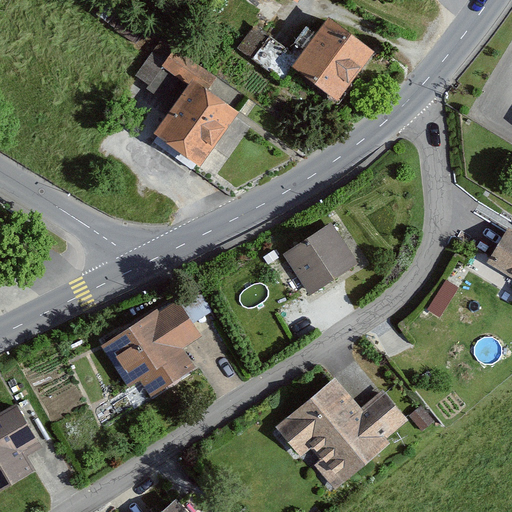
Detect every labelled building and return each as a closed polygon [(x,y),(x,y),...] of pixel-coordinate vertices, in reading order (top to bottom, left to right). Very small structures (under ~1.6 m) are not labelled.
[(339,17),(305,64),(352,97),(386,50),(339,17)] [(240,43),(269,65),(285,44),(256,23),(240,43)] [(161,63),(175,44),(163,36),(136,73),(155,87),(168,68),(161,63)] [(254,107),(176,55),(167,68),(199,89),(166,137),(212,168),(254,107)] [(342,226),(289,256),(312,295),(364,266),(342,226)] [(511,231),(496,261),(511,269),(511,231)] [(444,314),(459,282),(444,275),(429,307),(444,314)] [(187,292),(100,344),(126,387),(143,377),(152,391),(199,364),(188,346),(211,332),(187,292)] [(340,378),(287,423),(344,491),(399,446),(392,438),(414,420),(387,387),(364,406),(340,378)] [(26,405),(0,418),(0,490),(33,473),(23,453),(45,440),(26,405)] [(192,511),(180,498),(163,511),(192,511)]
